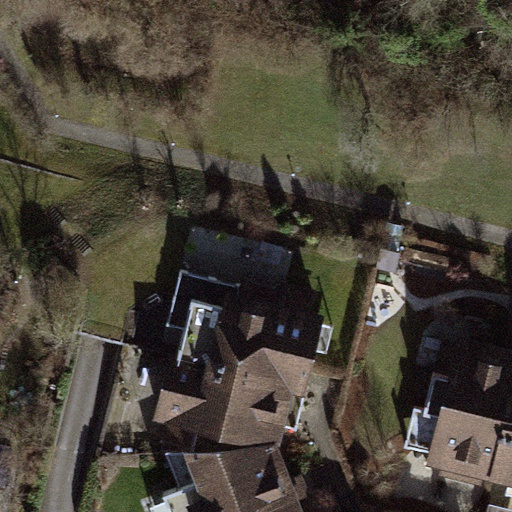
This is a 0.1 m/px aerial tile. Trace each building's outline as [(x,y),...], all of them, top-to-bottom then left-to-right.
[(204,363),(315,393),(334,325),(223,294),(204,363)] [(511,384),(511,360),(446,343),(414,458),(486,478),(511,384)] [(182,439),(302,442),(315,393),(204,363),(182,439)] [(511,384),(486,478),(511,485),(511,384)] [(337,511),(302,442),(182,439),(201,511),(337,511)]
